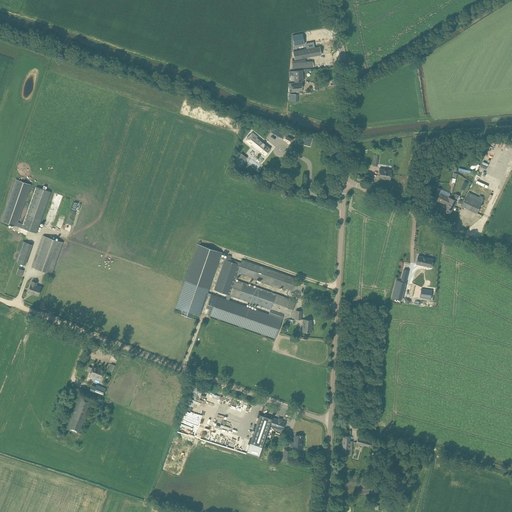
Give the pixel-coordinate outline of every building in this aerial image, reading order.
[(303,33),(292,35),(294,46),(305,44),(303,33)] [(306,49),(293,52),(294,59),(305,57),(316,55),(321,54),(320,47),(315,48),(314,42),(305,44),(306,49)] [(303,81),(302,70),(293,71),(294,82),(303,81)] [(302,82),(288,83),(289,89),(289,92),(302,91),(302,88),(303,88),(302,82)] [(273,127),(270,132),(283,139),(286,134),(273,127)] [(255,148),(255,149),(264,156),(271,148),(265,144),(263,143),(264,142),(252,133),(245,141),(251,146),(251,145),(255,148)] [(286,134),(283,139),(288,142),(287,143),(289,144),(290,143),(291,144),(292,142),(293,139),(294,139),(286,134)] [(482,155),(481,157),(493,164),(494,162),(482,155)] [(474,158),(469,167),(477,171),(479,165),(478,165),(480,161),(474,158)] [(404,167),(396,165),(394,177),(402,178),(404,167)] [(382,179),(390,180),(391,170),(379,169),(378,177),(382,178),(382,179)] [(1,221),(22,228),(37,233),(51,192),(36,187),(23,224),(18,222),(31,185),(16,179),(1,221)] [(470,190),(475,192),(478,184),(473,182),(470,190)] [(444,210),(450,214),(459,195),(456,193),(453,199),(451,198),(452,196),(450,195),(449,197),(441,193),(438,200),(446,205),(444,210)] [(477,213),(483,200),(468,193),(462,206),(477,213)] [(43,235),(32,267),(52,274),(63,242),(43,235)] [(32,245),(23,241),(16,261),(25,265),(32,245)] [(287,289),(292,291),(296,279),(291,277),(242,260),(241,263),(230,259),(227,258),(221,256),(222,252),(198,244),(184,282),(176,308),(183,310),(181,314),(184,315),(191,318),(192,314),(192,313),(200,316),(201,312),(207,296),(209,297),(206,308),(210,309),(208,315),(218,318),(217,320),(219,321),(220,319),(238,326),(238,327),(242,329),(243,327),(261,334),(261,335),(265,337),(266,335),(275,338),(277,334),(282,319),(284,314),(290,316),(295,301),(235,280),(238,272),(287,289)] [(416,264),(432,268),(434,259),(418,256),(416,264)] [(397,299),(402,300),(407,276),(408,271),(404,270),(402,282),(396,280),(392,297),(397,299)] [(27,292),(38,296),(41,287),(36,285),(37,282),(32,281),(31,284),(30,283),(27,292)] [(422,288),(420,297),(431,299),(433,290),(430,289),(422,288)] [(302,332),(311,332),(312,327),(310,326),(311,320),(303,319),(302,332)] [(92,369),(89,377),(100,381),(105,370),(93,365),(93,367),(92,369)] [(91,385),(89,392),(102,398),(105,389),(96,385),(95,387),(91,385)] [(188,400),(204,405),(206,397),(191,392),(188,400)] [(92,400),(80,396),(68,428),(80,433),(92,400)] [(56,403),(52,414),(59,417),(63,406),(56,403)] [(215,420),(217,415),(207,412),(205,418),(215,420)] [(249,444),(246,454),(260,458),(260,459),(263,449),(271,427),(283,431),(286,422),(259,413),(257,417),(258,418),(255,427),(254,426),(252,430),(254,431),(251,440),(249,439),(248,444),(249,444)] [(363,447),(364,445),(374,448),(375,442),(374,442),(375,439),(360,434),(357,443),(359,444),(359,446),(363,447)] [(291,447),(302,448),(303,436),(300,436),(300,435),(299,435),(299,436),(295,436),(294,442),(291,442),(291,447)] [(343,436),(342,453),(351,453),(351,444),(352,444),(352,441),(350,441),(350,436),(343,436)]
